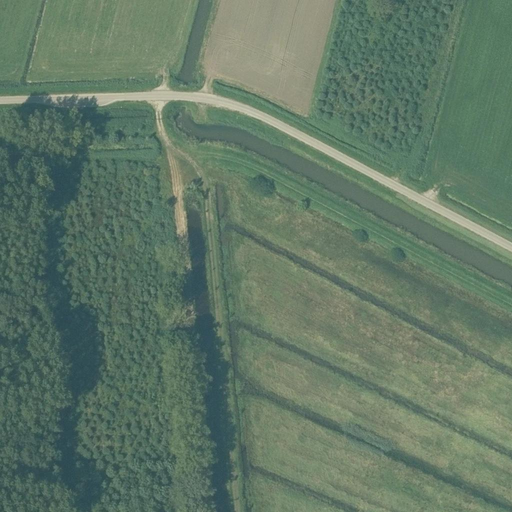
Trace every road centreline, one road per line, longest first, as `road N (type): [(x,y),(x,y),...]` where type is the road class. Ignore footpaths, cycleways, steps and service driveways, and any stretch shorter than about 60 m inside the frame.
road 1 (unclassified): [(511,248),(226,101),(0,101)]
road 2 (track): [(236,511),(205,190),(157,112)]
